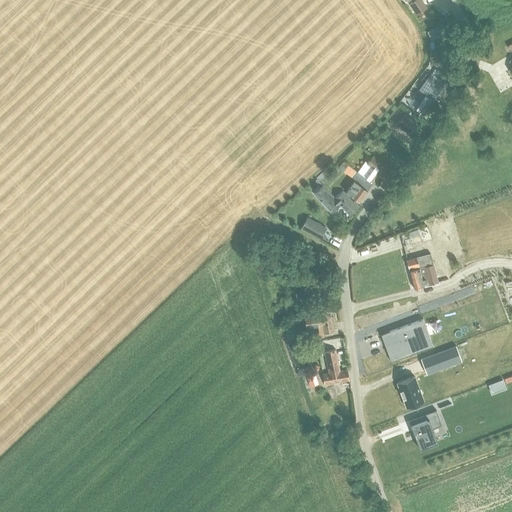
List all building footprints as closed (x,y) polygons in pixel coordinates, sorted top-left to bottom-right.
[(413,0),(409,3),(416,14),(427,7),(421,0),(413,0)] [(442,24),(427,32),(431,39),(446,31),(442,24)] [(414,109),(423,115),(434,99),(434,98),(444,82),(431,73),(419,89),(419,88),(413,97),(420,101),(414,109)] [(397,124),(409,134),(417,124),(404,114),(397,124)] [(358,172),(373,183),(374,183),(381,173),(386,166),(372,156),(367,163),(365,161),(358,172)] [(355,179),(346,192),(359,201),(373,183),(357,171),(352,177),(355,179)] [(331,212),(335,208),(340,204),(350,215),(360,206),(355,201),(353,203),(346,196),(344,192),(342,191),(334,198),(327,190),(318,198),(331,212)] [(511,191),(486,200),(491,216),(501,213),(503,219),(511,216),(511,191)] [(457,213),(468,236),(487,227),(477,204),(457,213)] [(306,218),(300,230),(319,241),(326,228),(306,218)] [(420,245),(422,251),(434,248),(432,241),(420,245)] [(414,289),(438,282),(430,253),(407,259),(414,289)] [(317,278),(301,281),(304,292),(300,293),(304,312),(313,310),(310,298),(315,296),(313,290),(320,288),(317,278)] [(306,321),(306,324),(307,323),(308,328),(320,326),(321,332),(333,330),(330,309),(320,310),(321,314),(306,317),(307,321),(306,321)] [(423,318),(381,334),(391,361),(433,346),(423,318)] [(456,345),(421,358),(426,374),(462,360),(456,345)] [(329,373),(322,374),(324,385),(347,380),(349,380),(349,375),(347,369),(346,369),(340,370),(335,349),(324,351),(329,373)] [(414,376),(397,382),(406,407),(424,400),(414,376)] [(436,409),(409,420),(414,433),(416,432),(421,447),(419,448),(420,449),(438,442),(437,441),(435,442),(430,427),(439,423),(434,411),(436,410),(436,409)]
